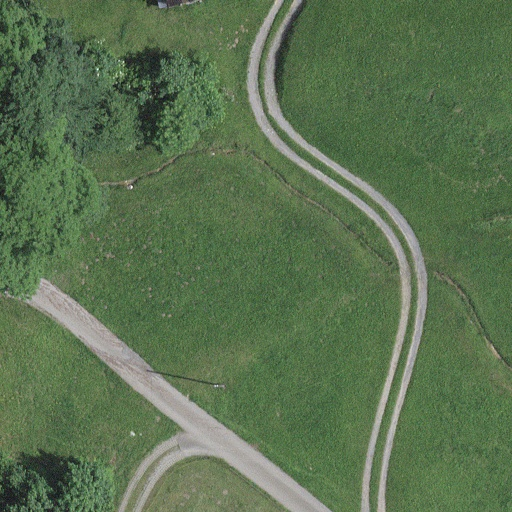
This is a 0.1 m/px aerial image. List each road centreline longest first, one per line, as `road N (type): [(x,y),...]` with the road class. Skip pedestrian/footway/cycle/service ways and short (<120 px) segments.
road 1 (track): [(390,511),(421,257),(334,173),(253,117),(302,0)]
road 2 (track): [(328,511),(272,456),(153,430),(127,462),(121,511)]
road 3 (track): [(253,117),(25,0)]
